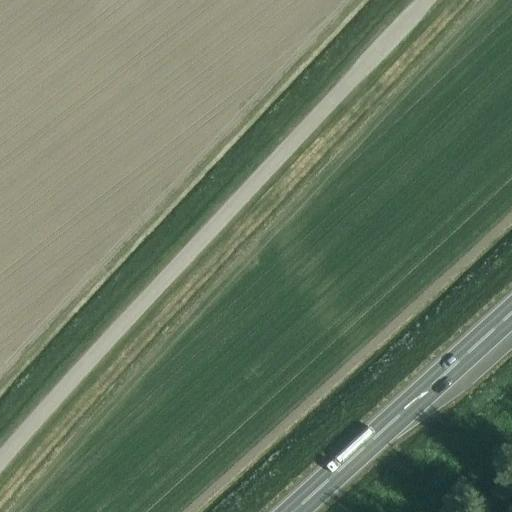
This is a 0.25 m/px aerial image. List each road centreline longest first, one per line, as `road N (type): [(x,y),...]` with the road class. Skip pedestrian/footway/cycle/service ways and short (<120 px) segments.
road 1 (unclassified): [(0,462),(425,0)]
road 2 (trunk): [(294,511),(511,315)]
